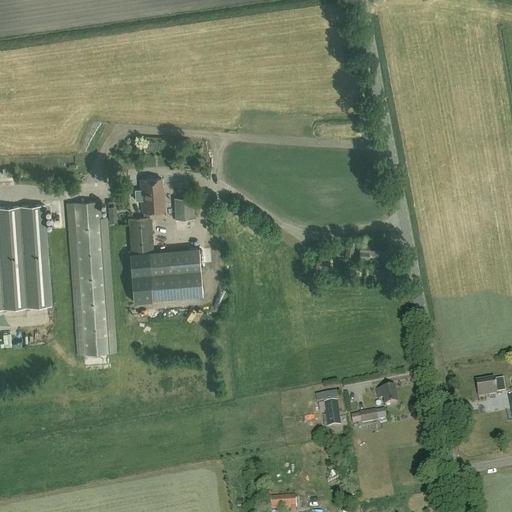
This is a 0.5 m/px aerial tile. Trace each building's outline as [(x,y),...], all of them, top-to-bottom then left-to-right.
[(10,173),(8,167),(1,168),(3,175),(10,173)] [(144,217),(129,218),(131,238),(152,237),(151,219),(151,216),(150,216),(149,211),(163,210),(164,210),(162,186),(161,186),(161,177),(140,179),(141,189),(135,190),(136,200),(141,200),(142,211),(144,211),(144,217)] [(176,218),(194,218),(193,197),(175,198),(176,218)] [(83,354),(111,351),(100,200),(72,202),(83,354)] [(0,308),(51,305),(44,204),(0,207),(0,308)] [(347,242),(345,259),(354,259),(355,243),(347,242)] [(387,254),(387,244),(360,242),(359,258),(368,259),(369,252),(387,254)] [(153,251),(132,252),(133,271),(135,301),(153,300),(202,296),(199,248),(189,248),(153,251)] [(301,315),(301,307),(304,306),(304,297),(296,298),(297,315),(301,315)] [(496,392),(504,391),(502,379),(494,380),(494,379),(475,382),(478,397),(496,394),(496,392)] [(384,405),(396,403),(393,388),(377,390),(378,399),(383,398),(384,405)] [(328,427),(340,425),(337,401),(324,402),(328,427)] [(377,420),(375,410),(359,413),(361,423),(377,420)] [(296,508),(295,495),(270,497),(271,510),(296,508)]
